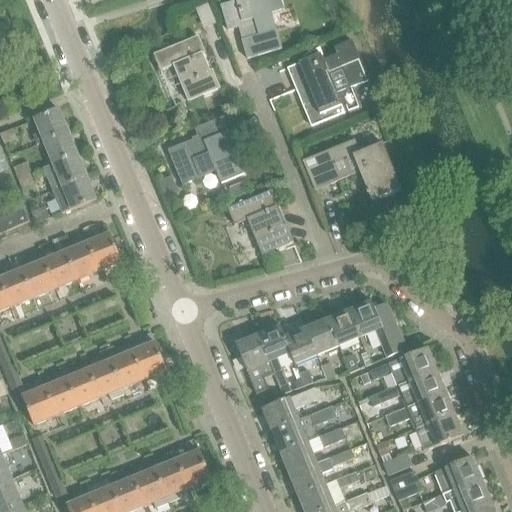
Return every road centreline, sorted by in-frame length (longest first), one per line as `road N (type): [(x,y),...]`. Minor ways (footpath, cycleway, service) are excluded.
road 1 (residential): [(182,308),(54,0)]
road 2 (residential): [(511,456),(462,330),(377,259),(329,265)]
road 3 (residential): [(264,511),(182,308)]
road 4 (residential): [(329,265),(251,88)]
road 5 (residential): [(329,265),(182,308)]
road 6 (unknown): [(0,242),(133,189)]
